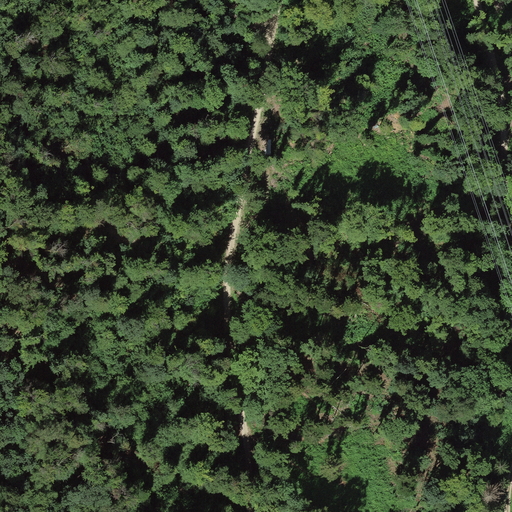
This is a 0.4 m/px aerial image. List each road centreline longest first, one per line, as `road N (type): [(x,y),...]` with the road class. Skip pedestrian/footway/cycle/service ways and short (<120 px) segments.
road 1 (track): [(270,16),(222,281),(249,511)]
road 2 (track): [(477,0),(511,241)]
